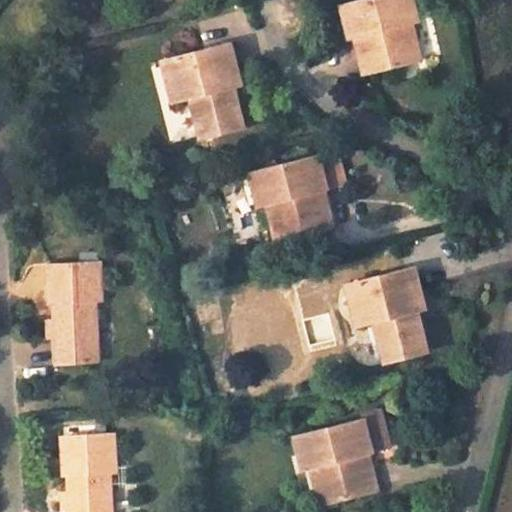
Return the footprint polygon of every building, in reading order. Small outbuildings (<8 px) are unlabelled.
[(369,76),(424,63),(414,25),(410,9),(403,11),(399,0),(372,0),(345,7),(353,41),(359,40),(369,76)] [(399,0),(403,11),(410,9),(414,25),(423,22),(417,0),(399,0)] [(189,95),(199,135),(242,124),(234,90),(230,74),(237,72),(230,43),(170,59),(180,98),(189,95)] [(162,61),(172,100),(180,98),(170,59),(162,61)] [(241,88),(237,72),(230,74),(234,90),(241,88)] [(262,207),(272,246),(328,232),(319,195),(324,193),(323,190),(340,186),(332,155),(315,160),(262,173),(266,190),(258,193),(262,207)] [(266,190),(262,173),(247,176),(255,209),(262,207),(258,193),(266,190)] [(98,361),(95,304),(102,303),(100,266),(47,268),(49,305),(53,304),(54,320),(46,321),(46,337),(54,337),(55,363),(98,361)] [(416,315),(411,297),(419,295),(413,269),(353,284),(363,323),(372,321),(382,360),(425,350),(416,315)] [(363,323),(353,284),(345,286),(354,325),(363,323)] [(411,297),(416,315),(424,313),(419,295),(411,297)] [(361,421),(308,434),(312,452),(305,454),(308,470),(317,507),(373,493),(364,456),(370,454),(369,453),(387,449),(377,412),(359,416),(361,421)] [(312,452),(308,434),(291,438),(300,472),(308,470),(305,454),(312,452)] [(110,511),(109,473),(115,473),(113,435),(61,437),(62,474),(67,475),(68,490),(59,490),(60,509),(69,508),(69,511),(110,511)]
